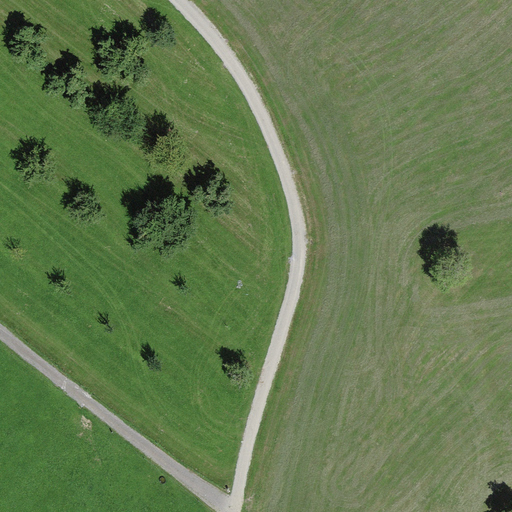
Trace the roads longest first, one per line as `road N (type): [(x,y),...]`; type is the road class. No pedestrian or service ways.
road 1 (track): [(178,0),(236,67),(297,209),(298,274),(237,511)]
road 2 (track): [(0,332),(233,511)]
